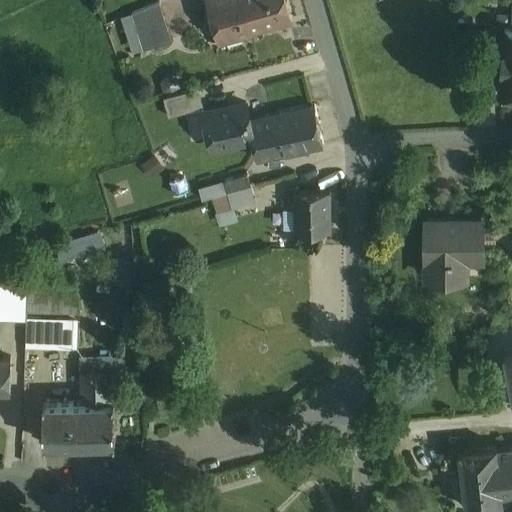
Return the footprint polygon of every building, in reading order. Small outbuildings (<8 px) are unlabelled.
[(161,0),(133,11),(145,48),(173,40),(161,0)] [(287,0),(211,0),(222,38),(293,19),(287,0)] [(511,27),(506,27),(500,93),(511,94),(511,27)] [(199,86),(165,95),(170,115),(205,105),(199,86)] [(247,101),(206,110),(214,145),(254,136),(250,117),(251,116),(247,101)] [(316,103),(277,111),(286,152),(325,145),(316,103)] [(251,116),(250,117),(254,136),(259,158),(286,152),(277,111),(251,116)] [(249,172),(226,179),(229,191),(252,184),(249,172)] [(252,184),(229,191),(234,206),(257,199),(252,184)] [(331,190),(295,191),(296,192),(297,228),(297,229),(332,228),(332,227),(331,227),(330,191),(331,191),(331,190)] [(483,218),(429,218),(429,274),(462,274),(462,256),(483,256),(483,218)] [(63,254),(108,241),(103,227),(58,241),(63,254)] [(29,294),(12,293),(11,317),(28,318),(29,294)] [(176,311),(154,313),(157,344),(178,342),(176,311)] [(76,319),(28,317),(27,343),(76,344),(76,319)] [(81,350),(82,370),(114,369),(129,368),(126,343),(110,344),(110,350),(81,350)] [(0,389),(12,389),(12,355),(0,354),(0,389)] [(114,369),(82,370),(83,400),(114,399),(114,369)] [(83,400),(46,401),(47,441),(117,439),(116,399),(114,399),(83,400)] [(499,444),(460,448),(467,505),(505,501),(505,497),(499,447),(499,444)] [(511,445),(499,447),(505,497),(511,495),(511,445)]
